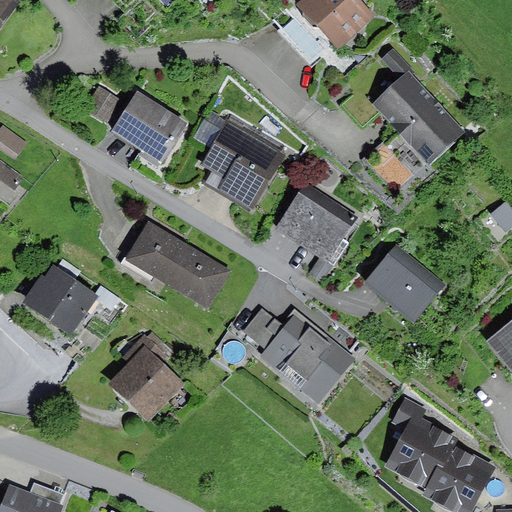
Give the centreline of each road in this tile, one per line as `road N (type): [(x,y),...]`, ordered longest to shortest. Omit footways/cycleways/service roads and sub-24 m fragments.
road 1 (residential): [(281,272),(0,97)]
road 2 (residential): [(178,511),(0,441)]
